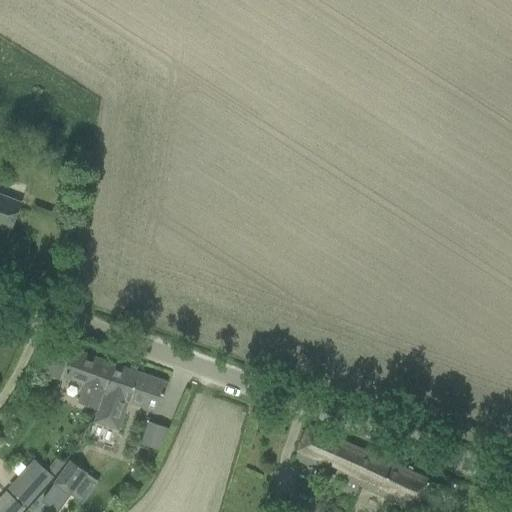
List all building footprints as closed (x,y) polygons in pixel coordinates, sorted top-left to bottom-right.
[(45,138),(57,143),(62,129),(50,125),(45,138)] [(0,227),(10,231),(21,203),(0,194),(0,227)] [(97,408),(113,364),(87,355),(86,358),(72,353),(64,377),(77,381),(77,383),(83,385),(77,401),(97,408)] [(48,354),(41,374),(59,380),(66,360),(48,354)] [(113,364),(97,408),(93,421),(118,430),(125,410),(128,401),(156,411),(167,383),(113,364)] [(160,450),(168,427),(147,420),(139,443),(160,450)] [(308,426),(300,444),(294,457),(415,510),(428,479),(308,426)] [(55,458),(47,470),(54,475),(63,464),(55,458)] [(19,483),(11,492),(27,506),(35,497),(53,478),(33,460),(16,479),(19,483)] [(53,485),(41,502),(55,511),(58,511),(69,496),(70,497),(71,496),(86,474),(87,473),(69,461),(53,484),(53,485)]
